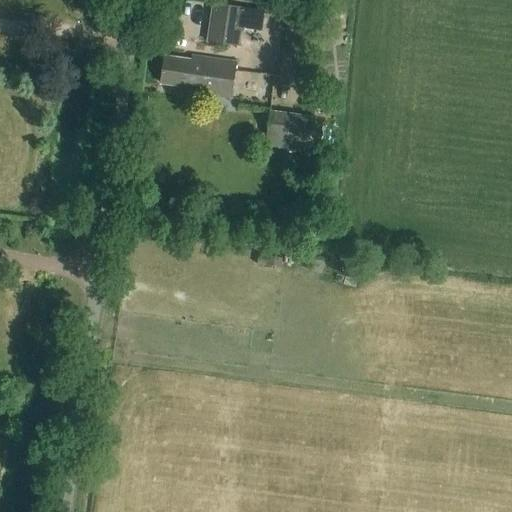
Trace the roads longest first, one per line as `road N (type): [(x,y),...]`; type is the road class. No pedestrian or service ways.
road 1 (unclassified): [(60,511),(135,0)]
road 2 (track): [(130,38),(0,22)]
